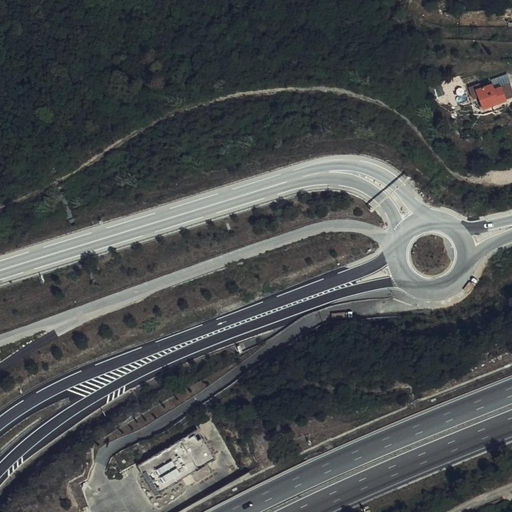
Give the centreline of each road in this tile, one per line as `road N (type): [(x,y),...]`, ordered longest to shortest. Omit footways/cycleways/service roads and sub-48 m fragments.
road 1 (track): [(0,205),(67,178),(199,103),(290,87),(336,89),(374,102),(404,120),(450,173),(474,180)]
road 2 (motorway): [(0,468),(84,402),(164,361),(352,290),(406,281)]
road 3 (motorway): [(395,251),(80,376),(0,423)]
road 4 (unclassified): [(0,341),(310,230),(353,226),(397,242)]
road 5 (motorway): [(0,270),(317,172)]
road 6 (motorway): [(511,391),(237,511)]
road 7 (motorway): [(301,511),(511,423)]
road 8 (motorway): [(429,220),(380,170),(317,172)]
